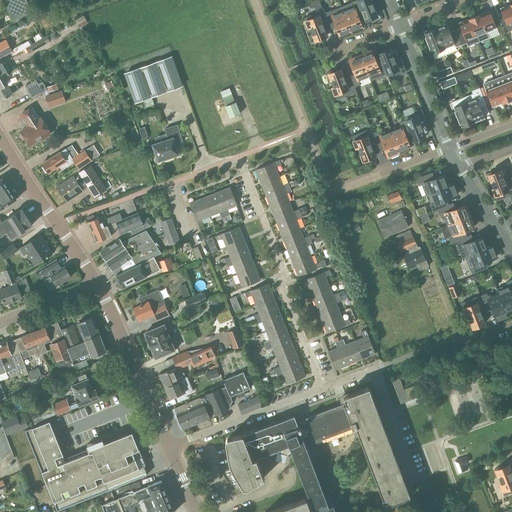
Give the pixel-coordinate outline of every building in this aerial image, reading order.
[(26,0),(5,0),(3,2),(13,20),(32,10),(26,0)] [(343,11),(351,32),(352,31),(353,32),(361,29),(360,28),(362,27),(357,14),(362,12),(363,12),(357,0),(352,2),(341,7),(343,11)] [(357,0),(363,12),(362,12),(365,20),(367,20),(368,21),(376,18),(375,16),(377,16),(372,3),(377,0),(357,0)] [(503,15),(498,17),(505,34),(511,30),(511,7),(511,4),(509,5),(500,8),(503,15)] [(330,11),(324,13),(327,20),(329,25),(335,23),(340,36),(351,32),(343,11),(341,7),(330,11)] [(327,20),(324,13),(323,9),(317,11),(317,13),(304,18),(308,27),(310,26),(312,33),(311,34),(314,42),(323,39),(322,37),(327,36),(321,23),(327,20)] [(481,14),(479,15),(486,32),(497,28),(490,11),(481,14)] [(35,18),(32,19),(33,21),(41,17),(39,12),(34,15),(35,18)] [(486,32),(479,15),(469,18),(478,42),(489,38),(486,32)] [(468,46),(478,42),(469,18),(467,19),(467,20),(459,23),(462,31),(457,33),(462,45),(467,43),(468,46)] [(14,32),(24,26),(23,24),(13,30),(14,32)] [(436,28),(446,54),(457,50),(455,47),(462,45),(457,33),(451,35),(447,24),(436,28)] [(446,56),(446,54),(436,28),(424,33),(426,37),(425,37),(430,50),(431,49),(435,59),(445,55),(446,56)] [(11,50),(10,51),(13,55),(26,48),(29,54),(50,41),(47,36),(47,35),(31,45),(28,41),(11,50)] [(0,43),(0,56),(10,51),(11,50),(5,41),(0,43)] [(387,74),(388,76),(399,72),(400,74),(406,71),(401,60),(395,62),(390,49),(388,50),(388,48),(380,52),(380,53),(379,54),(382,62),(387,74)] [(387,74),(382,62),(377,64),(371,51),(370,51),(369,50),(361,53),(362,55),(360,55),(369,77),(371,81),(387,74)] [(349,75),(351,80),(354,87),(360,84),(358,81),(369,77),(360,55),(359,56),(359,54),(350,58),(351,59),(349,59),(355,73),(349,75)] [(135,102),(182,86),(172,57),(125,73),(135,102)] [(1,62),(0,62),(0,76),(7,73),(11,70),(5,60),(1,62)] [(19,66),(7,73),(0,76),(0,100),(19,90),(15,83),(25,78),(19,66)] [(451,67),(436,72),(439,79),(453,73),(451,67)] [(354,87),(351,80),(345,82),(340,69),(336,71),(335,69),(327,73),(330,81),(331,81),(334,87),(332,88),(337,99),(355,91),(354,87)] [(472,69),(464,73),(467,80),(475,77),(474,75),(472,69)] [(511,96),(504,76),(494,80),(503,103),(511,99),(511,96)] [(454,77),(440,82),(442,89),(457,83),(454,77)] [(36,80),(24,86),(32,99),(43,93),(43,92),(47,90),(42,81),(38,84),(36,80)] [(503,103),(494,80),(483,84),(492,107),(501,103),(501,104),(503,103)] [(48,92),(58,89),(56,84),(47,87),(48,92)] [(479,88),(472,91),(473,94),(463,98),(473,123),(484,118),(480,107),(485,105),(479,88)] [(65,102),(61,91),(46,96),(49,104),(50,107),(65,102)] [(473,123),(463,98),(452,102),(455,111),(460,124),(460,123),(462,127),(473,123)] [(235,102),(226,106),(231,118),(240,114),(235,102)] [(357,113),(363,110),(361,105),(355,107),(357,113)] [(39,119),(31,108),(21,115),(28,125),(28,126),(21,131),(22,133),(21,135),(23,138),(25,138),(30,145),(41,138),(42,139),(50,134),(48,133),(50,132),(41,118),(39,119)] [(410,132),(413,141),(414,140),(415,140),(415,141),(423,138),(423,137),(425,136),(419,123),(425,121),(421,109),(415,111),(415,113),(404,118),(405,120),(406,120),(410,132)] [(405,134),(410,132),(406,120),(405,120),(400,123),(401,125),(390,130),(399,152),(400,152),(401,153),(409,150),(408,148),(410,148),(407,140),(405,134)] [(156,143),(153,145),(158,161),(178,154),(175,144),(182,141),(177,125),(165,129),(166,133),(168,140),(156,143)] [(139,129),(142,139),(147,137),(144,127),(139,129)] [(369,143),(375,141),(372,134),(370,129),(352,136),(356,147),(358,147),(360,153),(359,154),(362,162),(371,159),(370,158),(371,157),(374,156),(369,143)] [(372,134),(375,141),(377,145),(383,143),(388,156),(390,156),(390,157),(398,154),(398,152),(399,152),(390,130),(379,134),(378,131),(372,134)] [(66,148),(42,164),(48,173),(59,166),(62,170),(75,162),(79,169),(92,160),(91,160),(99,155),(93,145),(85,150),(72,158),(66,148)] [(255,170),(261,183),(279,176),(275,167),(281,164),(279,160),(255,170)] [(73,176),(57,187),(67,202),(83,191),(81,188),(86,185),(94,197),(107,189),(98,176),(94,178),(91,174),(95,171),(90,164),(81,171),(78,172),(79,174),(74,177),(73,176)] [(495,171),(487,174),(490,182),(491,182),(494,189),(492,189),(497,200),(511,194),(511,183),(511,181),(505,183),(500,170),(496,172),(495,171)] [(428,194),(431,193),(448,186),(448,185),(444,175),(431,180),(428,174),(417,179),(419,185),(422,184),(426,195),(428,194)] [(279,176),(261,183),(266,196),(290,187),(288,183),(282,185),(279,176)] [(14,189),(11,191),(3,179),(0,180),(0,209),(19,197),(14,189)] [(445,206),(443,201),(456,195),(455,194),(456,193),(453,185),(452,186),(451,184),(448,185),(448,186),(431,193),(435,203),(431,205),(433,211),(438,209),(445,206)] [(216,193),(227,221),(231,219),(229,215),(230,215),(227,209),(237,205),(230,187),(216,193)] [(290,187),(266,196),(271,210),(289,202),(286,193),(291,191),(290,187)] [(384,203),(389,201),(391,203),(402,199),(398,191),(387,195),(386,193),(381,195),(384,203)] [(216,193),(203,198),(210,216),(219,212),(222,218),(223,222),(227,221),(216,193)] [(210,216),(203,198),(189,203),(196,221),(199,227),(203,225),(201,219),(210,216)] [(289,202),(271,210),(276,223),(300,213),(299,209),(293,211),(289,202)] [(445,213),(449,224),(469,216),(469,215),(470,214),(467,206),(466,207),(465,205),(452,210),(449,205),(445,206),(438,209),(440,215),(445,213)] [(0,236),(6,233),(10,239),(12,238),(32,225),(22,209),(2,222),(0,219),(0,236)] [(401,210),(378,220),(385,237),(408,227),(401,210)] [(100,216),(88,222),(92,232),(96,231),(118,222),(118,221),(122,219),(119,213),(102,221),(100,216)] [(92,232),(96,240),(97,242),(112,236),(110,231),(118,228),(121,234),(130,230),(132,235),(144,229),(144,228),(151,225),(149,221),(142,224),(138,213),(122,219),(118,221),(118,222),(96,231),(92,232)] [(276,223),(282,236),(300,229),(296,220),(302,217),(300,213),(276,223)] [(449,224),(447,225),(451,236),(449,237),(451,243),(456,241),(463,238),(461,232),(474,227),(470,216),(449,224)] [(161,222),(165,233),(175,230),(171,218),(161,222)] [(351,226),(354,232),(360,229),(357,223),(351,226)] [(244,240),(239,227),(215,236),(217,240),(223,238),(226,247),(244,240)] [(282,236),(287,249),(311,240),(309,236),(303,238),(300,229),(282,236)] [(126,248),(106,261),(107,261),(106,262),(107,265),(109,264),(110,266),(109,267),(111,270),(112,269),(112,270),(121,264),(131,258),(132,259),(140,254),(139,252),(154,242),(146,230),(122,242),(126,248)] [(179,241),(175,230),(165,233),(169,244),(179,241)] [(417,266),(419,270),(428,266),(420,247),(417,248),(410,231),(393,238),(400,253),(408,250),(408,251),(403,253),(410,270),(417,266)] [(39,235),(19,249),(24,255),(27,253),(35,265),(52,254),(39,235)] [(487,248),(487,247),(483,237),(470,242),(467,236),(463,238),(456,241),(463,258),(466,257),(465,256),(470,255),(487,248)] [(120,239),(100,252),(106,261),(126,248),(122,242),(120,239)] [(224,259),(219,261),(220,265),(226,263),(250,253),(244,240),(226,247),(230,256),(224,259)] [(287,249),(292,262),(310,255),(306,246),(312,244),(311,240),(287,249)] [(116,275),(122,288),(160,269),(153,257),(161,253),(154,242),(139,252),(140,254),(132,259),(131,258),(121,264),(124,271),(116,275)] [(18,250),(13,244),(0,252),(5,259),(18,250)] [(490,246),(487,247),(487,248),(470,255),(465,256),(466,257),(472,273),(484,269),(482,263),(495,257),(494,256),(495,255),(492,247),(491,248),(490,246)] [(437,256),(440,264),(457,257),(454,250),(437,256)] [(197,251),(192,253),(197,263),(202,261),(197,251)] [(250,253),(226,263),(227,267),(233,264),(237,274),(255,267),(250,253)] [(314,264),(310,255),(292,262),(297,276),(321,266),(322,268),(326,266),(324,260),(319,261),(319,262),(314,264)] [(390,255),(386,263),(395,268),(400,260),(390,255)] [(162,272),(173,267),(170,257),(159,261),(162,272)] [(56,260),(36,272),(40,279),(50,273),(51,274),(43,279),(47,286),(54,281),(57,285),(67,279),(71,277),(65,266),(56,271),(55,270),(60,266),(56,260)] [(441,267),(447,285),(454,282),(447,265),(441,267)] [(255,267),(237,274),(240,283),(235,285),(236,290),(260,280),(255,267)] [(10,269),(4,271),(8,283),(15,281),(15,280),(14,278),(10,269)] [(306,279),(311,293),(329,286),(325,276),(331,274),(329,270),(306,279)] [(232,279),(224,281),(226,289),(235,287),(232,279)] [(506,311),(511,308),(511,295),(511,294),(511,293),(511,279),(506,282),(508,285),(502,287),(496,289),(498,292),(506,311)] [(16,284),(0,290),(0,295),(4,305),(12,302),(16,300),(22,298),(16,284)] [(273,297),(268,284),(244,293),(246,297),(252,295),(255,304),(273,297)] [(449,288),(453,297),(460,294),(456,285),(449,288)] [(316,306),(340,297),(339,296),(338,293),(332,295),(329,286),(311,293),(316,306)] [(141,305),(133,308),(139,320),(153,314),(156,321),(169,315),(158,290),(139,298),(141,305)] [(507,314),(506,311),(498,292),(491,295),(487,296),(486,294),(480,296),(485,308),(491,305),(496,319),(498,318),(498,319),(506,316),(506,315),(507,314)] [(185,301),(188,309),(208,301),(204,293),(185,301)] [(235,296),(229,298),(232,304),(238,302),(235,296)] [(472,329),(481,326),(480,325),(481,325),(484,323),(479,310),(485,308),(480,296),(461,303),(466,314),(467,314),(470,320),(469,321),(472,329)] [(279,310),(273,297),(255,304),(259,313),(245,319),(247,323),(255,320),(279,310)] [(316,306),(321,319),(339,312),(336,303),(341,301),(340,297),(316,306)] [(212,301),(217,311),(224,308),(220,298),(212,301)] [(215,315),(219,323),(232,317),(229,309),(215,315)] [(279,310),(255,320),(256,324),(262,321),(266,331),(284,323),(279,310)] [(343,321),(339,312),(321,319),(327,333),(350,323),(349,319),(343,321)] [(93,317),(77,323),(84,339),(84,340),(99,333),(93,317)] [(58,322),(48,326),(54,342),(64,338),(61,330),(58,322)] [(289,337),(284,323),(266,331),(269,340),(264,342),(265,346),(289,337)] [(144,333),(150,345),(171,336),(166,324),(144,333)] [(72,325),(61,330),(64,338),(68,348),(79,343),(72,325)] [(39,329),(33,331),(42,353),(47,351),(44,343),(50,340),(45,327),(43,328),(42,327),(40,328),(39,329)] [(237,329),(226,333),(233,349),(243,344),(237,329)] [(364,338),(355,341),(362,359),(375,354),(366,330),(361,332),(364,338)] [(22,337),(15,339),(22,359),(35,354),(36,355),(42,353),(33,331),(28,334),(26,333),(24,334),(23,335),(22,336),(22,337)] [(51,343),(49,344),(56,361),(60,370),(62,375),(76,370),(78,369),(76,363),(91,357),(96,355),(107,351),(99,333),(84,340),(85,341),(79,343),(68,348),(64,338),(54,342),(51,343)] [(215,337),(217,345),(227,342),(225,335),(215,337)] [(171,336),(150,345),(155,358),(176,349),(171,336)] [(289,337),(265,346),(267,350),(273,348),(276,357),(294,350),(289,337)] [(12,355),(2,359),(7,372),(8,371),(10,378),(18,375),(18,377),(28,374),(27,372),(22,359),(15,339),(7,342),(12,355)] [(343,339),(339,341),(348,364),(362,359),(355,341),(345,345),(343,339)] [(335,370),(348,364),(339,341),(335,342),(337,348),(328,352),(335,370)] [(0,374),(7,372),(2,359),(12,355),(7,342),(6,342),(4,342),(0,343),(0,374)] [(159,374),(164,387),(180,380),(184,378),(186,377),(182,367),(192,363),(193,367),(216,358),(211,346),(188,351),(173,357),(177,367),(159,374)] [(299,363),(294,350),(276,357),(280,366),(274,368),(276,372),(299,363)] [(299,363),(276,372),(277,376),(283,374),(287,384),(305,377),(299,363)] [(38,368),(27,372),(28,374),(33,387),(51,380),(51,379),(49,374),(42,377),(38,368)] [(60,370),(49,374),(51,379),(62,375),(60,370)] [(175,409),(174,411),(175,413),(177,414),(178,416),(177,419),(178,421),(180,422),(183,429),(215,415),(216,415),(228,410),(228,408),(229,408),(232,401),(230,396),(250,388),(243,371),(223,380),(226,387),(220,389),(219,389),(200,397),(201,397),(174,408),(175,409)] [(77,401),(71,404),(73,408),(96,399),(99,398),(96,390),(95,389),(92,390),(88,379),(87,379),(85,374),(78,377),(80,382),(71,385),(77,401)] [(180,380),(164,387),(169,398),(176,396),(178,401),(187,397),(186,394),(193,391),(186,377),(184,378),(180,380)] [(399,378),(392,381),(401,404),(407,401),(399,378)] [(225,441),(225,442),(225,443),(226,444),(228,457),(228,460),(229,462),(230,464),(231,467),(232,469),(233,471),(234,473),(242,486),(242,487),(243,487),(243,488),(244,488),(245,488),(246,488),(247,488),(248,487),(262,479),(263,479),(263,478),(263,477),(261,471),(256,458),(284,447),(284,448),(278,454),(283,459),(291,452),(309,498),(271,511),(270,511),(335,511),(333,505),(328,506),(327,503),(308,451),(307,449),(317,446),(315,442),(353,427),(355,426),(357,430),(362,444),(383,498),(382,498),(384,505),(410,496),(369,387),(346,395),(341,397),(343,404),(339,405),(311,416),(306,418),(306,419),(297,423),(294,415),(275,422),(243,434),(243,435),(242,435),(241,435),(229,437),(228,438),(227,438),(226,439),(225,440),(225,441)] [(258,396),(238,405),(242,415),(262,406),(258,396)] [(66,399),(54,404),(58,414),(71,409),(69,405),(66,399)] [(16,416),(2,422),(7,434),(24,427),(28,426),(25,417),(18,420),(16,416)] [(64,458),(52,427),(49,421),(25,430),(26,434),(37,461),(57,511),(142,477),(139,468),(145,466),(140,453),(138,449),(131,431),(101,443),(98,436),(88,440),(91,447),(78,453),(64,458)] [(11,450),(8,441),(0,449),(0,456),(2,459),(11,450)] [(14,458),(11,450),(2,459),(0,460),(0,461),(5,467),(14,458)] [(466,457),(455,461),(459,472),(468,469),(466,463),(468,463),(466,457)] [(500,484),(504,495),(511,492),(511,476),(508,465),(503,467),(503,466),(494,469),(498,477),(499,477),(501,482),(502,483),(500,484)] [(174,511),(161,480),(101,504),(104,511),(174,511)]
